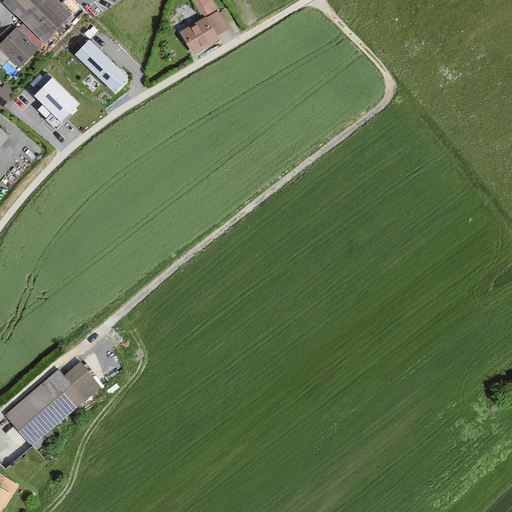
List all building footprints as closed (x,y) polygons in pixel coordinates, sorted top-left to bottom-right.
[(57,0),(5,0),(3,3),(23,23),(18,28),(17,27),(0,44),(0,50),(19,70),(73,15),(57,0)] [(212,0),(193,0),(204,19),(180,32),(193,54),(219,39),(217,35),(229,29),(212,0)] [(129,78),(89,41),(75,55),(113,93),(129,78)] [(79,104),(52,78),(34,96),(61,123),(79,104)] [(0,86),(0,104),(3,107),(15,93),(5,85),(2,88),(0,86)] [(0,126),(0,150),(12,136),(0,126)] [(61,371),(7,414),(31,445),(103,388),(82,362),(64,375),(61,371)] [(0,470),(0,511),(4,511),(23,485),(0,470)]
